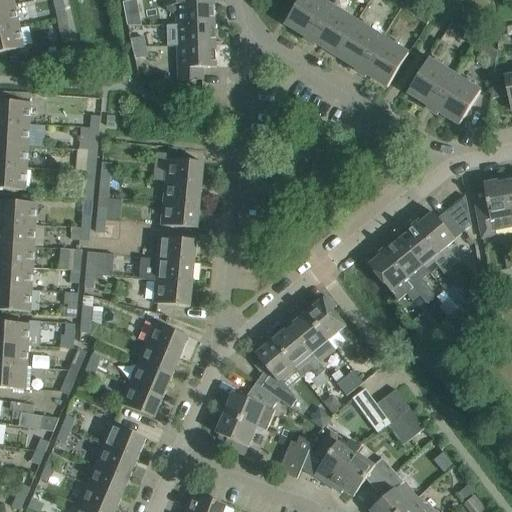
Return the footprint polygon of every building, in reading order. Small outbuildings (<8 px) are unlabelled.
[(0,0),(0,8),(15,5),(13,0),(0,0)] [(62,0),(53,0),(56,9),(64,7),(62,0)] [(201,0),(165,0),(167,4),(168,10),(171,14),(177,14),(177,25),(215,24),(214,1),(202,2),(201,0)] [(367,75),(388,88),(409,54),(321,0),(300,0),(285,24),(306,37),(304,39),(315,46),(317,43),(357,68),(355,71),(366,78),(367,75)] [(432,17),(415,7),(403,0),(386,0),(427,25),(432,17)] [(0,30),(20,26),(15,5),(0,8),(0,30)] [(463,30),(452,23),(441,40),(449,46),(455,35),(458,37),(463,30)] [(215,24),(177,25),(178,47),(216,45),(215,24)] [(20,26),(0,30),(0,53),(24,48),(20,26)] [(71,38),(68,26),(60,27),(62,40),(71,38)] [(470,45),(475,37),(463,30),(458,37),(470,45)] [(133,49),(145,47),(143,37),(131,39),(133,49)] [(482,52),(486,44),(475,37),(470,45),(482,52)] [(486,44),(482,52),(496,61),(498,51),(486,44)] [(216,45),(178,47),(178,49),(179,61),(179,81),(203,80),(203,68),(217,68),(216,45)] [(133,49),(135,59),(147,57),(145,47),(133,49)] [(481,92),(429,59),(408,93),(429,106),(427,108),(438,115),(439,112),(460,125),(481,92)] [(511,76),(509,77),(508,69),(494,71),(492,84),(491,99),(509,96),(511,110),(511,76)] [(0,123),(30,125),(31,103),(0,101),(0,123)] [(92,116),(91,128),(100,129),(101,117),(92,116)] [(0,145),(28,147),(30,125),(0,123),(0,145)] [(100,129),(91,128),(82,127),(81,140),(90,140),(90,141),(99,142),(100,129)] [(0,166),(27,168),(28,147),(0,145),(0,166)] [(88,159),(87,171),(96,172),(97,160),(88,159)] [(168,160),(166,182),(202,185),(204,163),(168,160)] [(103,163),(101,176),(110,177),(111,164),(105,163),(103,163)] [(0,189),(26,191),(27,168),(0,166),(0,189)] [(96,172),(87,171),(86,184),(95,185),(96,172)] [(110,177),(101,176),(100,189),(109,190),(110,177)] [(487,200),(475,202),(479,222),(480,228),(482,239),(496,236),(495,230),(511,227),(511,210),(505,177),(501,178),(501,181),(484,184),(487,200)] [(200,207),(202,185),(166,182),(164,203),(200,207)] [(464,197),(448,211),(465,232),(471,226),(466,197),(464,197)] [(0,223),(36,226),(37,203),(0,201),(0,223)] [(198,229),(200,207),(164,203),(162,226),(198,229)] [(99,207),(97,220),(106,220),(107,208),(99,207)] [(455,239),(465,232),(448,211),(438,218),(434,213),(422,223),(420,221),(416,224),(452,267),(459,262),(447,247),(456,240),(455,239)] [(83,216),(82,228),(90,229),(92,216),(83,216)] [(106,220),(97,220),(96,233),(105,233),(106,220)] [(0,245),(34,247),(36,226),(0,223),(0,245)] [(444,274),(452,267),(416,224),(412,227),(414,230),(402,239),(429,272),(426,268),(434,261),(444,274)] [(82,228),(80,240),(89,241),(90,229),(82,228)] [(159,260),(195,263),(197,241),(161,237),(159,260)] [(388,247),(384,250),(420,294),(427,303),(433,298),(433,294),(421,279),(429,272),(402,239),(390,249),(388,247)] [(0,266),(33,269),(34,247),(0,245),(0,266)] [(413,300),(420,294),(384,250),(380,253),(382,256),(370,265),(399,301),(407,293),(413,300)] [(80,271),(82,259),(73,258),(72,271),(80,271)] [(157,281),(193,285),(195,263),(159,260),(157,281)] [(95,275),(96,263),(87,262),(86,275),(95,275)] [(0,288),(32,290),(33,269),(0,266),(0,288)] [(79,284),(80,271),(72,271),(70,283),(79,284)] [(94,289),(95,275),(86,275),(85,288),(94,289)] [(154,303),(171,305),(191,307),(193,285),(157,281),(154,303)] [(0,310),(12,311),(31,312),(32,290),(0,288),(0,310)] [(64,304),(68,305),(67,317),(76,318),(78,294),(65,292),(64,304)] [(324,299),(307,313),(336,349),(345,342),(353,335),(324,299)] [(83,307),(82,320),(91,321),(92,308),(84,307),(83,307)] [(296,327),(292,330),(320,363),(327,357),(336,349),(307,313),(294,324),(296,327)] [(91,321),(82,320),(79,322),(81,333),(89,333),(91,321)] [(0,322),(0,344),(29,346),(30,324),(12,323),(0,322)] [(74,337),(75,324),(67,323),(65,336),(74,337)] [(147,344),(180,358),(189,337),(155,323),(147,344)] [(286,330),(274,340),(296,368),(303,377),(312,369),(313,369),(318,375),(325,370),(320,363),(292,330),(289,333),(286,330)] [(270,344),(256,355),(267,368),(257,383),(280,400),(291,408),(296,401),(279,382),(296,368),(274,340),(273,341),(276,344),(272,347),(270,344)] [(0,344),(0,366),(27,368),(29,346),(0,344)] [(138,364),(172,378),(180,358),(147,344),(138,364)] [(79,349),(74,360),(83,363),(87,352),(79,349)] [(88,366),(96,369),(101,357),(93,354),(88,366)] [(74,360),(68,376),(76,379),(83,363),(74,360)] [(130,384),(164,398),(172,378),(138,364),(130,384)] [(0,389),(30,392),(31,368),(27,368),(0,366),(0,389)] [(96,369),(88,366),(83,378),(91,381),(96,369)] [(69,396),(76,379),(68,376),(61,392),(69,396)] [(345,378),(337,385),(346,397),(355,390),(345,378)] [(232,398),(225,413),(257,427),(267,431),(276,411),(273,409),(280,400),(257,383),(246,398),(237,394),(235,399),(232,398)] [(121,404),(136,411),(155,418),(164,398),(130,384),(121,404)] [(366,389),(353,399),(362,411),(375,401),(366,389)] [(387,397),(401,416),(411,409),(397,390),(387,397)] [(387,397),(377,404),(391,423),(401,416),(387,397)] [(337,400),(334,402),(331,399),(327,403),(334,412),(342,406),(337,400)] [(20,421),(19,427),(53,433),(60,417),(34,414),(35,406),(22,404),(20,419),(20,421)] [(225,413),(216,434),(228,439),(224,447),(245,456),(253,437),(257,429),(257,427),(225,413)] [(70,431),(75,419),(67,415),(62,428),(70,431)] [(104,445),(138,459),(146,439),(113,425),(104,445)] [(70,431),(62,428),(57,439),(65,443),(70,431)] [(325,461),(315,476),(333,488),(357,453),(361,447),(350,439),(347,443),(331,432),(315,455),(325,461)] [(279,472),(281,472),(298,479),(313,442),(300,437),(297,444),(292,441),(279,472)] [(41,440),(35,453),(43,456),(49,443),(41,439),(41,440)] [(104,445),(96,465),(129,479),(138,459),(104,445)] [(35,453),(31,462),(39,466),(43,456),(35,453)] [(357,453),(333,488),(341,494),(344,490),(354,497),(366,479),(376,490),(395,473),(383,458),(375,466),(357,453)] [(45,467),(53,471),(58,459),(50,455),(45,467)] [(129,479),(96,465),(88,485),(121,499),(129,479)] [(53,471),(45,467),(40,479),(48,483),(53,471)] [(384,499),(368,511),(402,511),(410,505),(418,498),(419,497),(405,481),(404,482),(399,477),(396,473),(395,473),(376,490),(384,499)] [(20,489),(17,496),(25,499),(28,492),(30,488),(22,484),(20,489)] [(88,485),(79,505),(95,511),(115,511),(121,499),(88,485)] [(193,493),(185,511),(224,511),(227,505),(193,493)] [(23,506),(25,499),(17,496),(12,508),(20,511),(23,506)] [(410,505),(402,511),(432,511),(425,503),(419,497),(418,498),(410,505)] [(28,508),(29,508),(37,511),(40,511),(44,505),(31,500),(28,508)]
